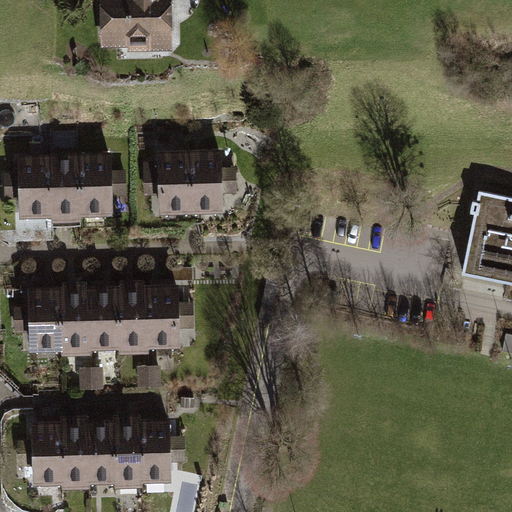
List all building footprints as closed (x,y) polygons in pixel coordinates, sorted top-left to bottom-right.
[(106,0),(107,45),(174,45),(172,0),(106,0)] [(188,149),(190,212),(220,211),(218,147),(188,149)] [(159,150),(162,212),(190,212),(188,149),(159,150)] [(80,153),(82,216),(109,215),(107,152),(80,153)] [(49,154),(51,217),(82,216),(80,153),(49,154)] [(23,215),(23,218),(28,218),(51,217),(49,154),(21,155),(23,215)] [(511,203),(482,197),(465,277),(487,282),(511,286),(511,203)] [(143,283),(145,346),(173,346),(172,282),(143,283)] [(116,284),(118,347),(145,346),(143,283),(116,284)] [(89,285),(91,348),(118,347),(116,284),(89,285)] [(58,286),(60,349),(91,348),(89,285),(58,286)] [(30,287),(32,350),(60,349),(58,286),(30,287)] [(111,419),(112,482),(138,482),(136,418),(111,419)] [(136,418),(138,482),(164,481),(162,418),(136,418)] [(85,420),(87,483),(112,482),(111,419),(85,420)] [(60,421),(61,484),(87,483),(85,420),(60,421)] [(34,421),(36,485),(61,484),(60,421),(34,421)]
